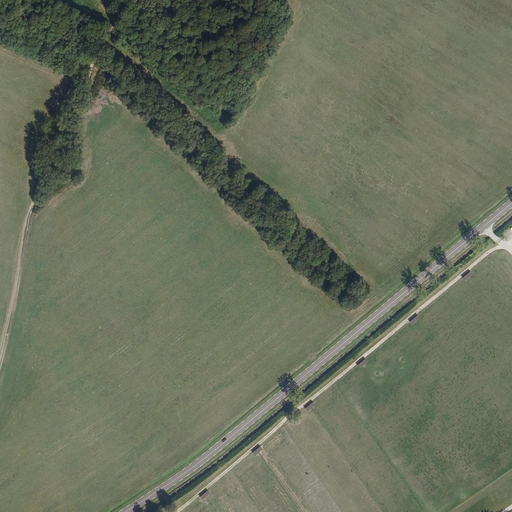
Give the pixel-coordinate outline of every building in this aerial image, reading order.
[(466,281),(473,274),(471,271),(463,278),(466,281)] [(412,325),(421,319),(418,315),(410,322),(412,325)] [(365,359),(358,366),(360,369),(368,362),(365,359)] [(308,412),(316,405),(313,402),(305,409),(308,412)] [(255,456),(263,450),(261,446),(253,452),(255,456)] [(208,491),(200,497),(203,500),(211,494),(208,491)]
